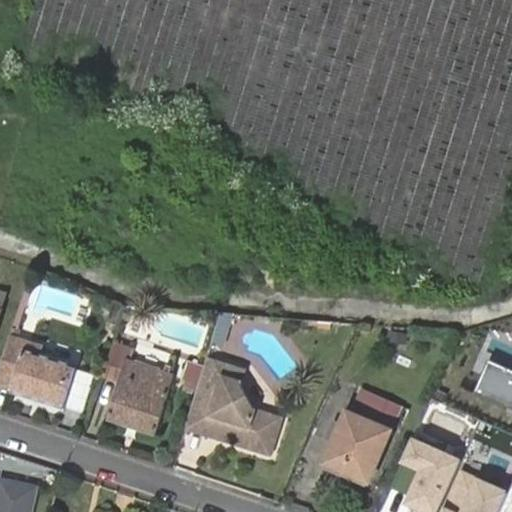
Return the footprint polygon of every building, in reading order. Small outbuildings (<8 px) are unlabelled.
[(511,0),(36,0),(15,70),(187,123),(183,135),(236,151),(231,168),(267,179),(262,196),(334,218),(330,231),(406,254),(401,269),(480,293),(511,190),(511,0)] [(20,275),(0,268),(0,308),(4,310),(9,294),(17,285),(20,275)] [(139,351),(118,344),(109,369),(124,374),(109,419),(158,435),(176,376),(174,375),(135,363),(139,351)] [(64,365),(11,346),(0,378),(0,390),(50,408),(64,365)] [(231,365),(211,360),(207,373),(201,390),(191,420),(227,432),(224,441),(274,457),(286,419),(257,410),(245,387),(246,383),(227,377),(231,365)] [(250,372),(231,365),(227,377),(246,383),(250,372)] [(511,373),(494,365),(482,390),(511,404),(511,373)] [(207,373),(192,368),(187,385),(201,390),(207,373)] [(404,403),(379,392),(367,416),(352,409),(328,460),(370,477),(404,403)] [(227,432),(191,420),(187,430),(224,441),(227,432)] [(439,511),(465,459),(416,435),(403,461),(424,470),(409,501),(432,511),(439,511)] [(501,511),(509,494),(463,474),(445,511),(501,511)] [(33,511),(39,487),(0,478),(0,479),(0,511),(33,511)]
